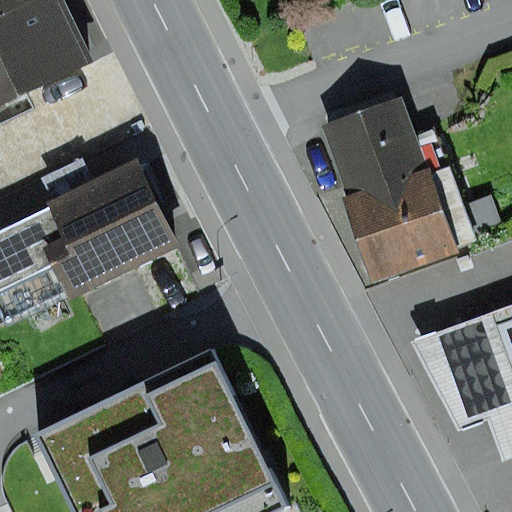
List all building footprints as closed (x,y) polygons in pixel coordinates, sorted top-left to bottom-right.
[(0,0),(0,106),(89,64),(58,0),(0,0)] [(401,97),(322,126),(348,196),(341,201),(372,283),(477,244),(449,168),(430,175),(401,97)] [(179,249),(137,164),(0,231),(0,288),(51,263),(70,302),(179,249)] [(492,197),(469,205),(478,231),(501,223),(492,197)] [(511,365),(498,326),(511,320),(511,306),(414,344),(458,433),(490,418),(504,461),(511,458),(511,365)] [(511,320),(498,326),(511,365),(511,320)] [(282,511),(212,359),(39,439),(73,511),(282,511)]
